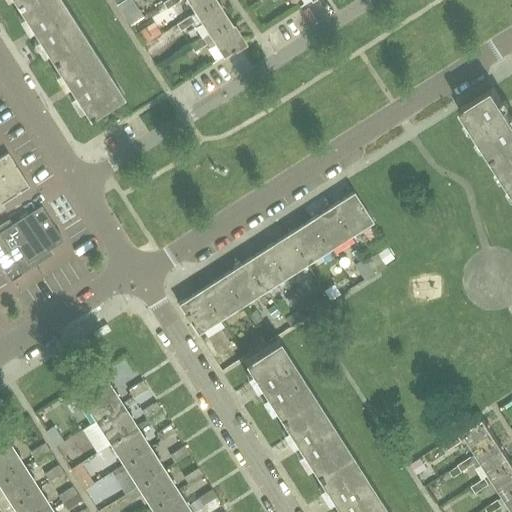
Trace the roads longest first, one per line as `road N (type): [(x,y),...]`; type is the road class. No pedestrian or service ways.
road 1 (unclassified): [(139,274),(511,41)]
road 2 (residential): [(374,0),(80,186)]
road 3 (residential): [(139,274),(291,511)]
road 4 (unclassified): [(139,274),(0,360)]
road 5 (residential): [(80,186),(0,59)]
